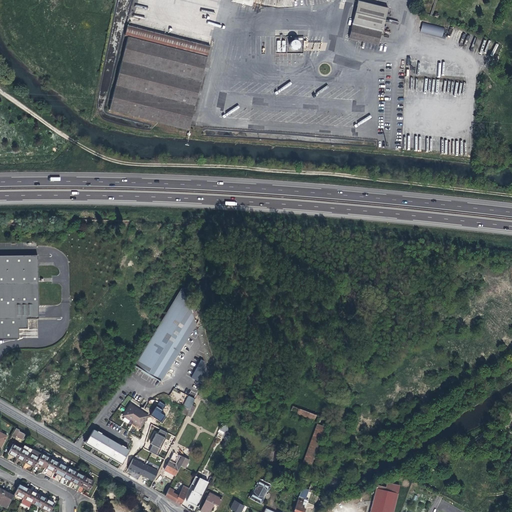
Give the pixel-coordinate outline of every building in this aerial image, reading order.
[(387,8),(358,1),(349,38),(378,46),(387,8)] [(442,37),(445,28),(423,22),(420,32),(442,37)] [(189,52),(191,42),(127,26),(124,35),(128,36),(189,52)] [(109,111),(188,130),(209,47),(191,42),(189,52),(128,36),(109,111)] [(295,40),(294,40),(292,41),(291,42),(290,44),(290,45),(290,46),(290,47),(291,49),(292,49),(294,50),(295,50),(296,50),(297,49),(298,49),(299,47),(299,46),(299,44),(299,43),(298,41),(297,41),(295,40)] [(0,255),(0,338),(18,338),(18,328),(27,328),(27,327),(27,319),(27,318),(29,318),(38,318),(37,255),(0,255)] [(186,287),(181,288),(157,328),(136,361),(134,365),(161,382),(196,324),(188,306),(194,304),(186,287)] [(181,412),(186,415),(187,415),(192,405),(193,404),(187,401),(181,412)] [(140,427),(148,416),(130,404),(122,415),(140,427)] [(190,417),(196,407),(192,405),(187,415),(190,417)] [(314,420),(316,415),(292,406),(290,411),(314,420)] [(145,426),(145,427),(146,427),(146,428),(147,428),(147,431),(148,432),(153,434),(156,430),(158,425),(163,427),(169,416),(164,414),(162,418),(157,416),(152,416),(146,426),(145,426)] [(303,463),(310,465),(325,427),(317,424),(303,463)] [(116,460),(121,463),(129,450),(125,448),(118,444),(104,435),(97,431),(93,429),(86,442),(91,445),(91,444),(95,446),(94,447),(96,448),(97,447),(99,449),(98,450),(103,453),(108,455),(109,454),(111,456),(110,457),(112,458),(113,457),(116,459),(116,460)] [(167,433),(159,429),(156,434),(155,433),(150,444),(152,444),(149,451),(157,456),(163,443),(162,442),(163,441),(167,433)] [(91,445),(86,442),(85,443),(121,464),(121,463),(116,460),(116,459),(113,457),(112,458),(110,457),(111,456),(109,454),(108,455),(103,453),(98,450),(99,449),(97,447),(96,448),(94,447),(95,446),(91,444),(91,445)] [(11,455),(16,458),(22,448),(13,444),(8,453),(11,455)] [(23,445),(22,448),(16,458),(20,460),(25,462),(32,449),(23,445)] [(41,454),(32,449),(25,462),(30,465),(34,467),(36,463),(41,454)] [(43,450),(41,454),(36,463),(41,465),(45,467),(50,458),(52,455),(43,450)] [(171,473),(175,475),(180,466),(185,468),(189,461),(179,455),(175,463),(169,460),(165,470),(171,473)] [(59,462),(50,458),(45,467),(49,469),(54,472),(59,462)] [(145,465),(133,459),(128,468),(134,472),(140,475),(145,465)] [(68,467),(59,462),(54,472),(61,476),(63,477),(68,467)] [(158,471),(145,465),(140,475),(146,478),(153,481),(158,471)] [(77,472),(68,467),(63,477),(68,480),(71,481),(77,472)] [(85,476),(77,472),(71,481),(75,483),(80,486),(85,476)] [(200,476),(196,474),(192,482),(196,485),(200,476)] [(94,481),(85,476),(80,486),(84,488),(89,490),(94,481)] [(255,487),(249,498),(260,504),(270,485),(260,480),(256,488),(255,487)] [(377,485),(370,511),(393,511),(399,486),(386,483),(385,490),(383,490),(383,487),(377,485)] [(18,488),(14,494),(23,498),(28,489),(23,486),(20,484),(18,488)] [(185,487),(183,486),(178,496),(172,492),(169,498),(172,500),(175,502),(181,505),(189,489),(185,487)] [(168,490),(165,495),(169,498),(172,492),(173,490),(169,488),(168,490)] [(33,491),(28,489),(23,498),(21,502),(23,503),(29,506),(30,507),(32,503),(37,494),(33,491)] [(9,504),(12,497),(13,495),(8,493),(4,491),(0,498),(0,504),(7,508),(9,504)] [(196,505),(201,495),(192,491),(187,501),(192,504),(196,505)] [(218,505),(221,499),(209,493),(200,511),(203,511),(209,511),(214,503),(218,505)] [(12,497),(21,502),(23,498),(14,494),(13,495),(12,497)] [(42,496),(37,494),(32,503),(41,508),(46,498),(42,496)] [(299,496),(293,511),(303,511),(305,509),(301,507),(304,498),(299,496)] [(50,501),(46,498),(41,508),(48,511),(49,511),(55,503),(50,501)]
